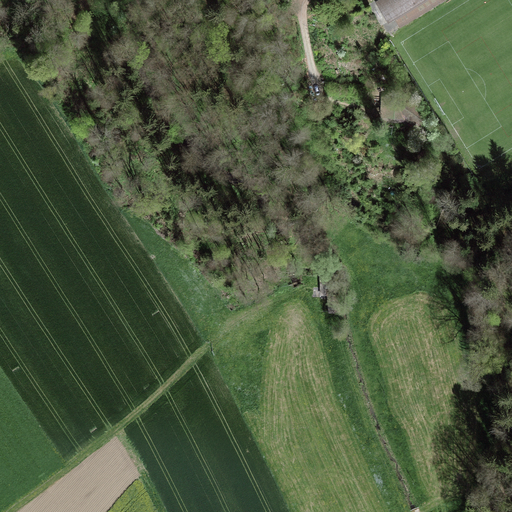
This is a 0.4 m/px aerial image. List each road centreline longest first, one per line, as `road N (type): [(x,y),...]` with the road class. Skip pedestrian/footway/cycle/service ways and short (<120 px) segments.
road 1 (track): [(16,511),(292,288)]
road 2 (track): [(303,0),(321,94),(371,108)]
